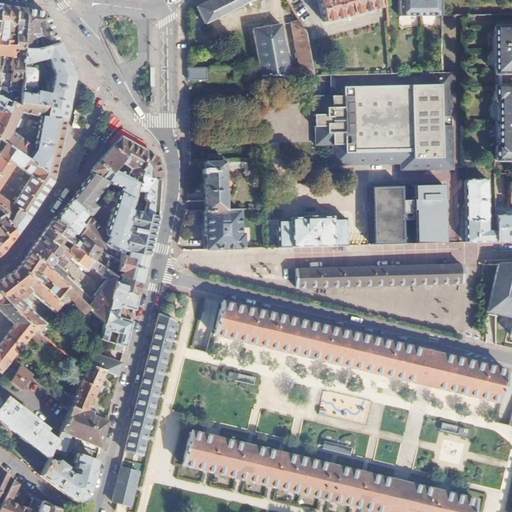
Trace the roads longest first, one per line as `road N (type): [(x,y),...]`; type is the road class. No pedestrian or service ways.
road 1 (residential): [(155,273),(511,359)]
road 2 (unclassified): [(158,263),(467,255)]
road 3 (tertiary): [(155,273),(94,511)]
road 4 (residential): [(112,72),(56,201),(0,267)]
road 5 (tertiary): [(112,72),(165,143),(172,172),(158,263)]
